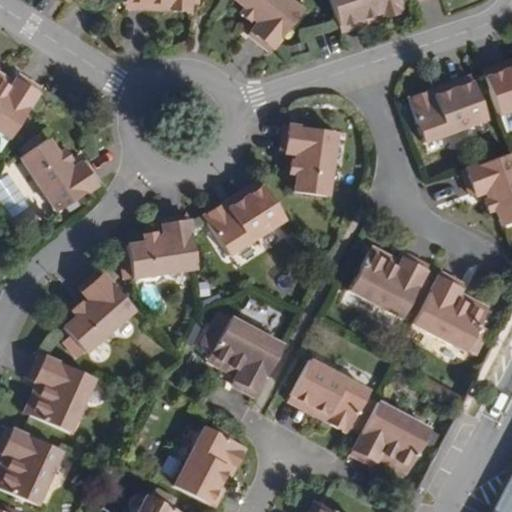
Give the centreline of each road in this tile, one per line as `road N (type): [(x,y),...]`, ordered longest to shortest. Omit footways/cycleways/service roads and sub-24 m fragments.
road 1 (residential): [(353,69),(400,203),(486,253)]
road 2 (residential): [(155,168),(22,281),(0,330)]
road 3 (residential): [(353,69),(491,20),(501,0)]
road 4 (residential): [(0,6),(139,100)]
road 5 (residential): [(234,116),(353,69)]
road 6 (residential): [(234,116),(217,86),(185,74),(150,86),(139,100)]
